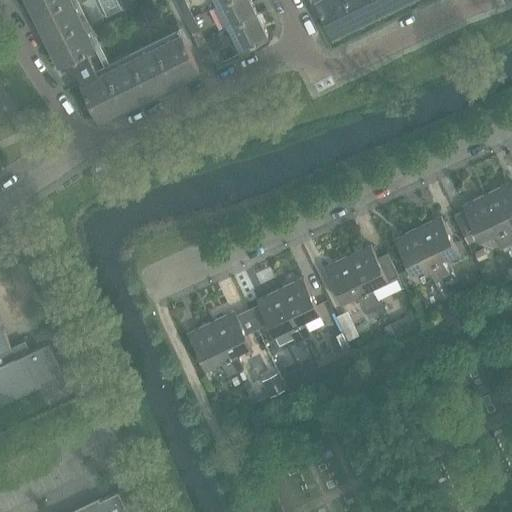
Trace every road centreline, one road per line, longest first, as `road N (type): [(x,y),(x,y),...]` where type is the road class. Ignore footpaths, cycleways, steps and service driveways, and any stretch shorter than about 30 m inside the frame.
road 1 (residential): [(160,296),(511,134)]
road 2 (residential): [(89,148),(304,43)]
road 3 (track): [(251,511),(160,296)]
road 4 (residential): [(304,43),(324,82),(494,0)]
road 5 (residential): [(0,20),(89,148)]
